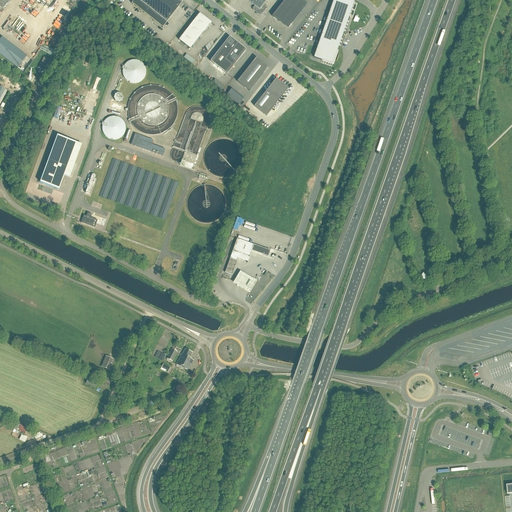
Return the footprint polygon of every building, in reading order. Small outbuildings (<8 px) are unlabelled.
[(162,28),(182,3),(179,0),(134,0),(131,4),(162,28)] [(261,16),(267,8),(267,7),(264,4),(267,0),(246,0),(254,6),(252,8),(253,10),(256,13),(256,14),(258,14),(260,16),(261,16)] [(301,0),(284,0),(272,16),(279,22),(288,29),(293,22),(307,5),(301,0)] [(334,0),(314,58),(333,65),(355,0),(334,0)] [(178,40),(190,49),(207,28),(208,28),(211,23),(207,20),(206,20),(199,14),(178,40)] [(2,37),(0,39),(0,54),(5,59),(14,47),(2,37)] [(234,42),(229,38),(211,61),(210,61),(227,75),(227,74),(227,73),(245,51),(240,47),(240,46),(235,41),(234,42)] [(26,57),(14,47),(5,59),(17,68),(26,57)] [(46,72),(52,61),(44,57),(38,68),(46,72)] [(4,59),(0,62),(6,68),(10,64),(4,59)] [(256,59),(237,83),(249,92),(268,68),(256,59)] [(122,71),(122,72),(122,73),(122,74),(123,75),(123,76),(123,77),(124,78),(125,79),(126,80),(126,81),(127,81),(128,82),(129,82),(130,83),(131,83),(132,83),(133,83),(134,83),(135,83),(136,83),(137,83),(138,83),(139,82),(140,82),(141,81),(142,80),(143,79),(143,78),(144,78),(145,77),(145,76),(145,75),(145,74),(146,73),(146,72),(146,71),(145,70),(145,69),(145,68),(145,67),(144,66),(143,65),(143,64),(142,64),(141,63),(141,62),(140,62),(139,61),(138,61),(137,61),(136,60),(135,60),(134,60),(133,60),(132,60),(131,61),(130,61),(129,61),(128,62),(127,62),(126,63),(126,64),(125,64),(124,65),(124,66),(123,67),(123,68),(123,69),(122,70),(122,71)] [(288,88),(276,79),(254,107),(266,116),(288,88)] [(102,127),(102,128),(102,129),(102,130),(102,131),(102,132),(103,133),(103,134),(104,135),(105,135),(105,136),(106,137),(107,138),(108,138),(109,139),(110,139),(111,139),(112,140),(113,140),(114,140),(115,139),(116,139),(117,139),(118,139),(119,138),(120,138),(121,137),(122,136),(122,135),(123,135),(124,134),(124,133),(124,132),(125,131),(125,130),(125,129),(125,128),(125,127),(125,126),(125,125),(124,124),(124,123),(124,122),(123,121),(122,120),(121,119),(120,118),(119,118),(118,117),(117,117),(116,117),(115,116),(114,116),(113,116),(112,116),(111,116),(110,117),(109,117),(108,118),(107,118),(106,119),(105,120),(104,121),(103,122),(103,123),(102,124),(102,125),(102,126),(102,127)] [(131,145),(163,157),(165,150),(152,145),(153,141),(135,135),(131,145)] [(59,190),(76,143),(57,136),(40,183),(59,190)] [(194,171),(201,149),(199,148),(197,156),(185,151),(180,164),(184,165),(184,167),(194,171)] [(117,150),(115,153),(124,158),(126,155),(117,150)] [(91,176),(85,193),(89,194),(92,186),(93,186),(95,180),(93,179),(93,178),(94,178),(95,177),(95,176),(94,175),(93,174),(92,175),(91,175),(91,176)] [(83,215),(81,223),(95,228),(97,223),(97,222),(97,220),(90,218),(91,217),(91,215),(87,213),(86,216),(83,215)] [(246,243),(246,242),(237,239),(230,258),(237,261),(237,259),(248,262),(252,251),(263,255),(265,249),(254,245),(246,243)] [(229,259),(225,273),(231,275),(236,261),(229,259)] [(239,272),(233,283),(249,293),(256,282),(239,272)] [(173,362),(177,352),(172,349),(167,359),(173,362)] [(189,358),(191,353),(184,349),(182,354),(181,354),(175,364),(187,371),(193,360),(189,358)] [(110,371),(115,360),(106,356),(101,367),(110,371)] [(168,373),(170,368),(163,364),(161,370),(168,373)] [(95,388),(98,380),(89,377),(86,384),(95,388)] [(14,433),(17,424),(13,422),(9,431),(14,433)] [(23,436),(27,428),(17,424),(14,433),(23,436)]
